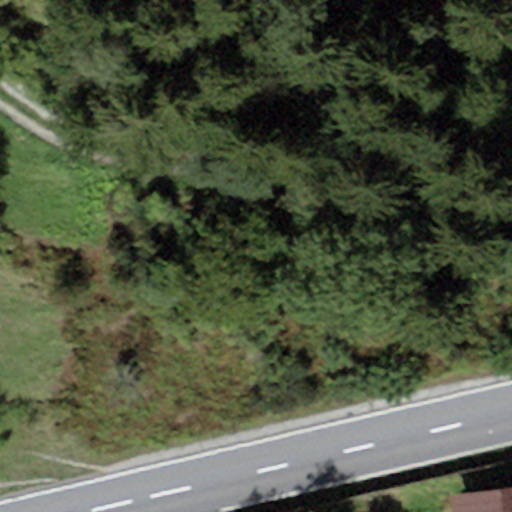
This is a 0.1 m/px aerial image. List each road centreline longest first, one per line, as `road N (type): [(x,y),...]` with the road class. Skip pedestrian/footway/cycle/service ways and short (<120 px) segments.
road 1 (track): [(0,92),(69,140),(162,168),(264,169),(392,184),(511,212)]
road 2 (primary): [(511,413),(93,511)]
